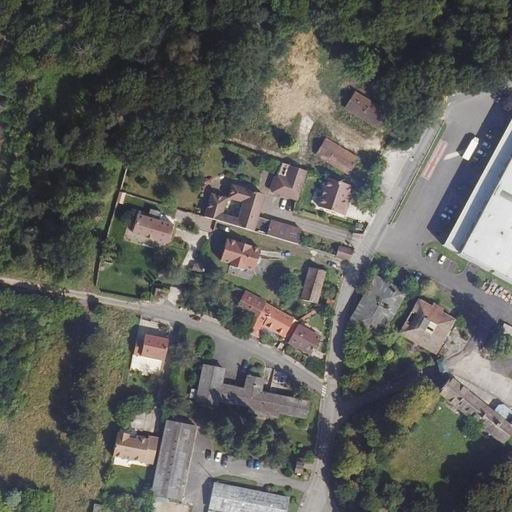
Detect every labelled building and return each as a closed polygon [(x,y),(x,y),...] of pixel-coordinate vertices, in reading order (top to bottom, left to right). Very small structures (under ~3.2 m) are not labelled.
[(278,141),(327,45),(298,31),(249,126),(278,141)] [(379,125),(345,104),(342,109),(375,131),(379,125)] [(17,133),(7,132),(4,148),(14,150),(17,133)] [(356,165),(321,143),(316,151),(352,172),(356,165)] [(511,155),(458,256),(511,284),(511,155)] [(295,194),(305,165),(279,157),(276,170),(272,171),(268,182),(271,186),(295,194)] [(348,177),(325,171),(317,200),(343,207),(345,199),(342,198),(345,188),(348,177)] [(248,207),(261,211),(264,199),(244,193),(245,191),(235,188),(235,190),(232,189),(230,199),(224,202),(212,198),(205,220),(241,231),(248,207)] [(241,231),(298,248),(302,233),(258,220),(261,211),(248,207),(241,231)] [(132,235),(168,245),(174,226),(138,216),(132,235)] [(261,253),(227,243),(221,265),(231,268),(231,270),(244,274),(245,272),(255,275),(257,267),(259,268),(260,267),(261,262),(260,261),(259,260),(261,253)] [(336,245),(334,255),(349,260),(352,249),(336,245)] [(300,297),(316,304),(326,274),(310,269),(300,297)] [(405,295),(376,279),(350,324),(379,340),(405,295)] [(241,302),(237,310),(259,321),(267,303),(239,289),(233,299),(241,302)] [(341,292),(332,289),(326,308),(334,311),(341,292)] [(177,296),(165,293),(164,301),(176,304),(177,296)] [(427,303),(422,299),(403,333),(440,355),(458,322),(445,314),(447,312),(430,301),(427,303)] [(304,322),(267,303),(259,321),(252,336),(262,341),(265,334),(276,339),(280,331),(293,337),(298,326),(304,322)] [(460,319),(447,312),(445,314),(458,322),(460,319)] [(321,335),(298,326),(293,337),(290,345),(314,355),(321,335)] [(140,353),(133,352),(130,366),(161,373),(165,352),(141,347),(140,353)] [(224,405),(232,406),(236,389),(226,388),(228,372),(204,370),(200,404),(223,408),(224,405)] [(252,412),(258,413),(265,377),(252,376),(250,390),(236,389),(232,406),(252,409),(252,412)] [(265,377),(258,413),(284,417),(285,413),(313,417),(315,400),(271,393),(267,389),(268,377),(265,377)] [(511,405),(495,401),(492,409),(447,379),(439,396),(503,442),(508,433),(511,434),(511,405)] [(191,417),(165,411),(157,450),(152,475),(151,484),(176,489),(191,417)] [(128,445),(115,442),(110,468),(152,475),(157,450),(147,448),(147,451),(135,449),(135,451),(127,449),(128,445)] [(310,454),(302,453),(300,468),(309,469),(310,454)] [(294,511),(295,509),(292,509),(295,491),(219,474),(210,511),(294,511)]
